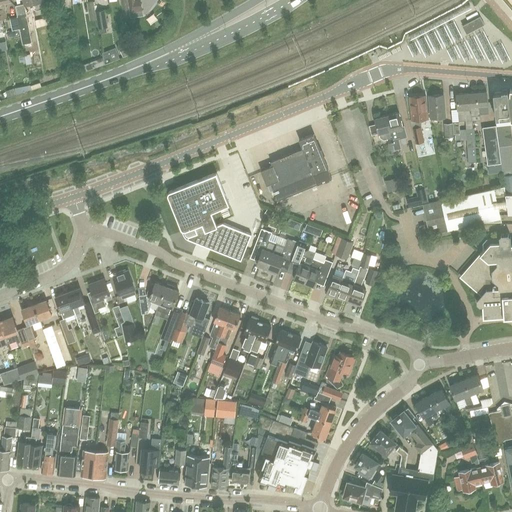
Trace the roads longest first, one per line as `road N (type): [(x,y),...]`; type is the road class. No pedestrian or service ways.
road 1 (residential): [(422,367),(412,350),(369,330),(344,328),(84,225)]
road 2 (tertiary): [(72,198),(380,71)]
road 3 (residential): [(320,510),(14,480)]
road 4 (primary): [(0,116),(211,32)]
road 5 (residential): [(320,510),(340,457),(392,398)]
road 6 (tertiary): [(511,77),(380,71)]
road 7 (residential): [(0,297),(63,272),(84,225)]
